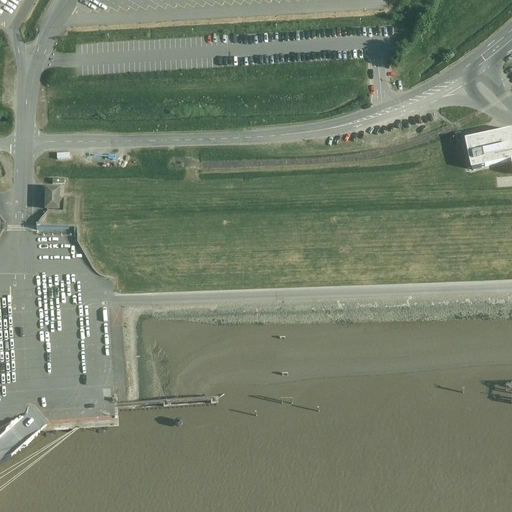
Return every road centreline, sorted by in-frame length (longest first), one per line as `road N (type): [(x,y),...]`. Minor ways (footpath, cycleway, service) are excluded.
road 1 (unclassified): [(24,144),(292,134),(378,115),(448,85)]
road 2 (unclassified): [(58,19),(385,0)]
road 3 (unclassified): [(24,144),(32,406)]
